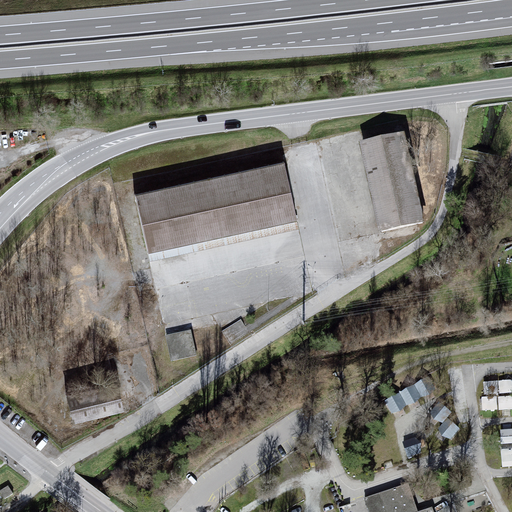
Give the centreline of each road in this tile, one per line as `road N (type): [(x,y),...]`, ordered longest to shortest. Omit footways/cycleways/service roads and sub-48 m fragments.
road 1 (unclassified): [(51,472),(436,228),(454,151),(451,94)]
road 2 (motorway): [(0,60),(511,8)]
road 3 (tertiary): [(0,224),(49,178),(129,137),(451,94)]
road 4 (motorway): [(359,0),(0,34)]
road 5 (track): [(313,419),(418,362),(511,343)]
road 6 (unclassified): [(187,511),(197,495),(313,419)]
